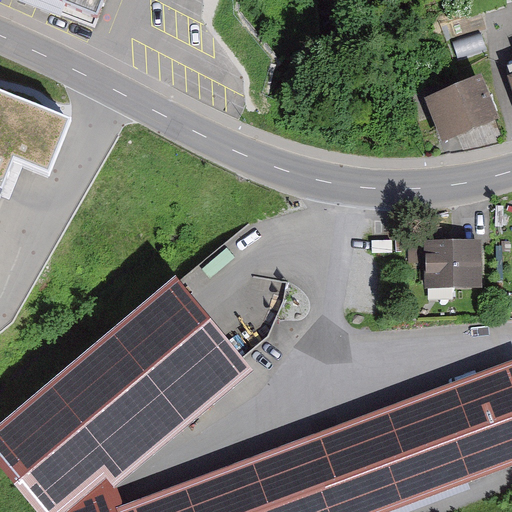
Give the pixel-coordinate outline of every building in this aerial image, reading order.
[(17,0),(90,29),(101,0),(17,0)] [(73,113),(0,84),(0,195),(12,165),(47,179),(73,113)] [(482,84),(423,106),(440,149),(499,128),(482,84)] [(487,242),(431,243),(431,288),(488,288),(487,242)] [(253,371),(177,275),(0,425),(0,462),(39,511),(379,511),(511,462),(511,362),(125,505),(116,487),(253,371)]
